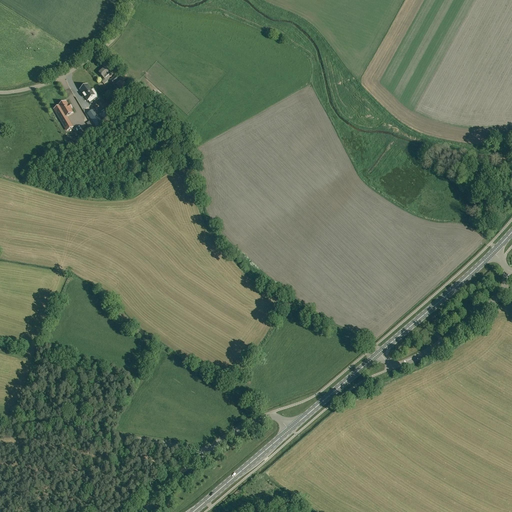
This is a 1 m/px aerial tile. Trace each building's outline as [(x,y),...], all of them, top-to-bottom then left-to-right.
[(108,79),(112,75),(105,68),(99,73),(104,79),(101,81),(104,84),(109,79),(108,79)] [(115,85),(123,77),(118,73),(111,80),(115,85)] [(129,89),(121,81),(117,84),(125,93),(129,89)] [(92,97),(97,94),(93,89),(91,90),(87,85),(80,90),(83,94),(82,95),(83,95),(85,98),(86,98),(90,103),(94,100),(92,97)] [(57,113),(67,131),(72,127),(66,117),(72,113),(71,110),(72,109),(69,104),(68,105),(66,102),(58,106),(61,111),(57,113)]
